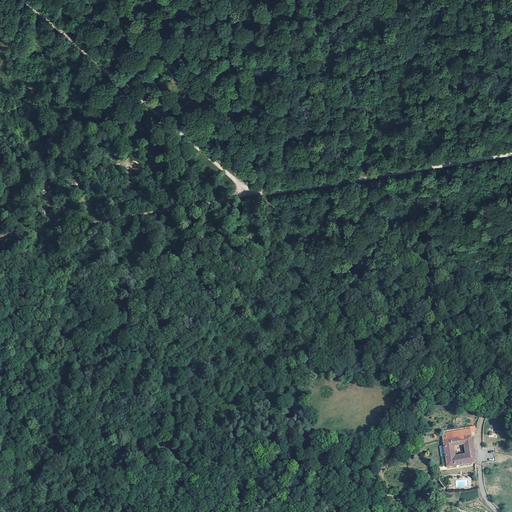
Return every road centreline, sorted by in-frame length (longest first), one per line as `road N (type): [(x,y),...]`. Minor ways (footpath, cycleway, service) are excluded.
road 1 (track): [(22,0),(255,192)]
road 2 (track): [(0,237),(166,214),(255,192)]
road 3 (track): [(255,192),(511,154)]
